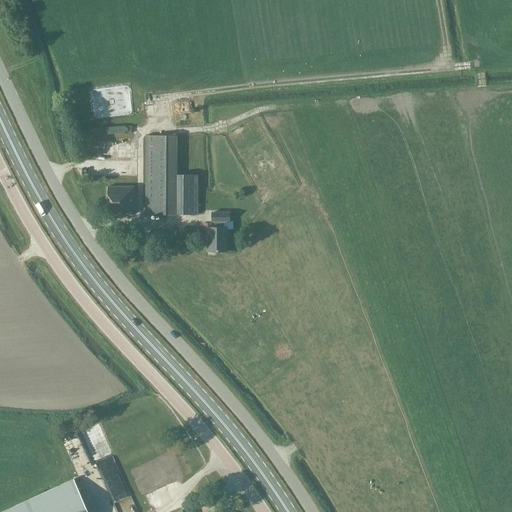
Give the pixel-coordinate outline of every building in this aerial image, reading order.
[(177,136),(166,136),(145,136),(145,215),(197,215),(197,175),(177,175),(177,136)] [(107,215),(134,215),(134,186),(108,187),(107,215)] [(228,252),(227,227),(224,227),(224,222),(230,222),(230,212),(211,212),(211,222),(215,222),(215,226),(206,226),(207,252),(228,252)] [(86,435),(90,447),(97,445),(96,441),(103,439),(100,431),(86,435)] [(168,456),(132,469),(136,479),(126,483),(130,493),(136,491),(139,499),(179,484),(168,456)] [(88,511),(73,479),(0,511),(88,511)]
